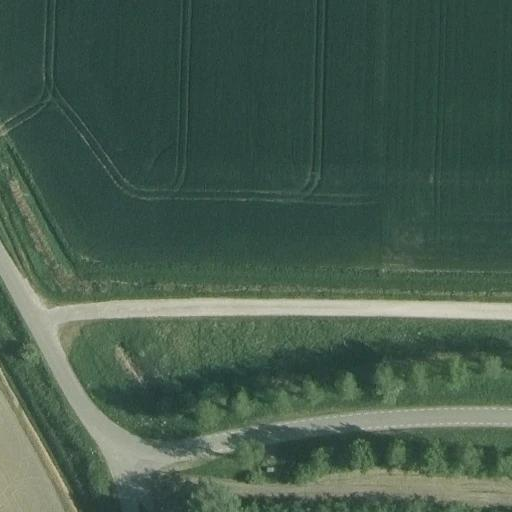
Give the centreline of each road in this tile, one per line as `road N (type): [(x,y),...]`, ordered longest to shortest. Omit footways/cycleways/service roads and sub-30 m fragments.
road 1 (unclassified): [(31,326),(61,311),(511,311)]
road 2 (unclassified): [(511,421),(337,425),(121,458)]
road 3 (unclassified): [(121,458),(65,389),(31,326)]
